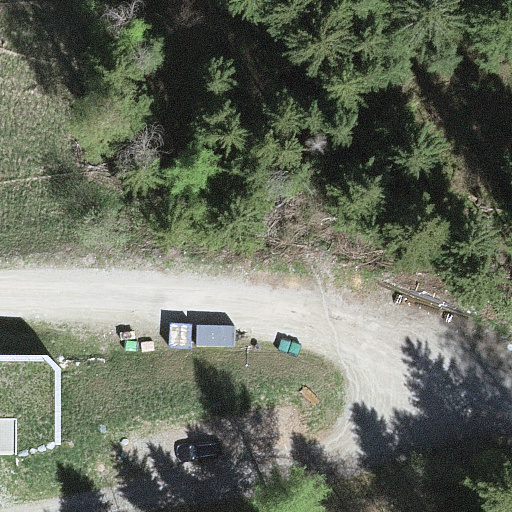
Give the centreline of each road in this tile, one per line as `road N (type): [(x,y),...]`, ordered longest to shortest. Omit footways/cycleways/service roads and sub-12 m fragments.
road 1 (track): [(414,390),(376,336),(312,311),(193,296),(0,290)]
road 2 (track): [(71,511),(369,454),(402,424),(414,390)]
